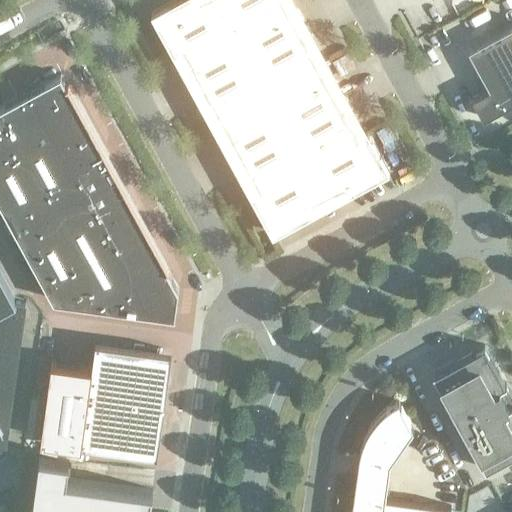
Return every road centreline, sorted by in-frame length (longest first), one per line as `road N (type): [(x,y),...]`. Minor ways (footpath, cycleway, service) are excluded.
road 1 (unclassified): [(243,289),(82,0)]
road 2 (unclassified): [(312,511),(326,424),(345,388),(381,356),(511,284)]
road 3 (unclassified): [(243,289),(454,176)]
road 4 (unclassified): [(187,511),(213,324),(243,289)]
road 5 (unclassified): [(292,358),(338,310),(483,229)]
road 6 (unclassified): [(358,0),(454,176)]
road 7 (unclassified): [(250,511),(266,410),(292,358)]
